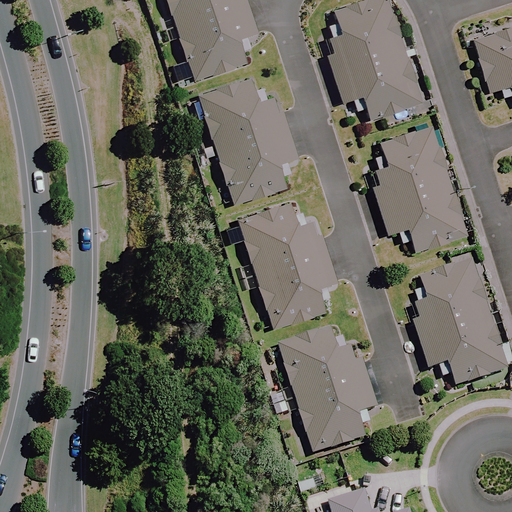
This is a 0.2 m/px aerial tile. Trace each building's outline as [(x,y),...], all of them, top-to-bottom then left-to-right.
[(166,0),(194,81),(247,64),(238,38),(254,32),(243,0),(166,0)] [(418,102),(385,0),(365,0),(332,11),(339,34),(327,38),(331,51),(326,53),(341,100),(359,95),(366,119),(418,102)] [(511,29),(474,42),(492,94),(511,87),(511,29)] [(199,98),(235,206),(287,188),(278,162),(295,157),(275,99),(258,105),(250,81),(199,98)] [(466,237),(431,129),(379,146),(387,169),(375,173),(379,186),(373,188),(389,236),(406,230),(414,254),(466,237)] [(239,222),(275,330),(327,312),(319,286),(335,280),(316,222),(298,228),(290,205),(239,222)] [(508,370),(474,263),(422,279),(430,302),(417,306),(422,319),(416,321),(432,369),(449,363),(457,387),(508,370)] [(279,346),(315,453),(367,436),(358,410),(375,404),(355,346),(338,352),(330,329),(279,346)] [(331,511),(370,511),(365,493),(329,503),(331,511)]
